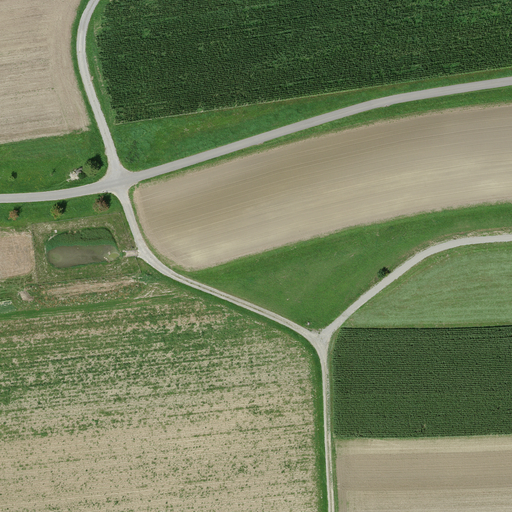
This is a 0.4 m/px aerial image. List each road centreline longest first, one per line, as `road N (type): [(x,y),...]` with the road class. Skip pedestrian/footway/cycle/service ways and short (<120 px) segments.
road 1 (unclassified): [(0,198),(121,183),(373,105),(511,81)]
road 2 (track): [(121,183),(154,262),(316,344),(325,358),(333,511)]
road 3 (track): [(511,238),(422,253),(316,344)]
road 4 (track): [(121,183),(80,57),(95,0)]
